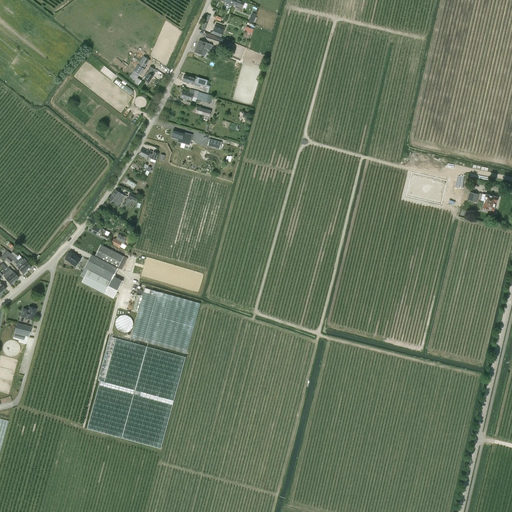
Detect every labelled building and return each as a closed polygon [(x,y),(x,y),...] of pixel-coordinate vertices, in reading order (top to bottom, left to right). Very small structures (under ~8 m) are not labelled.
[(234,0),(233,5),(237,7),(237,8),(241,10),(241,9),(242,9),(245,2),(239,0),(234,0)] [(214,29),(223,32),(225,28),(216,24),(214,29)] [(206,34),(205,37),(219,42),(220,38),(206,34)] [(205,56),(209,44),(199,40),(194,52),(205,56)] [(223,46),(231,49),(233,43),(226,40),(223,46)] [(235,52),(233,51),(231,55),(240,58),(244,47),(238,45),(235,52)] [(130,77),(135,81),(140,75),(141,76),(145,70),(144,69),(150,60),(144,56),(134,71),(130,77)] [(149,83),(153,77),(151,75),(154,70),(150,67),(150,68),(144,76),(146,78),(144,80),(149,83)] [(196,84),(206,87),(206,88),(209,89),(210,86),(206,85),(208,80),(197,77),(195,76),(195,78),(185,75),(183,82),(193,85),(193,84),(196,84)] [(132,92),(124,86),(125,85),(121,82),(118,85),(130,94),(132,92)] [(180,98),(192,101),(194,91),(190,89),(189,93),(182,91),(180,98)] [(207,94),(199,92),(197,99),(197,100),(209,104),(211,96),(207,94)] [(197,107),(196,113),(209,117),(211,111),(197,107)] [(184,133),(173,130),(171,138),(178,140),(177,143),(181,144),(180,148),(184,149),(186,145),(190,146),(192,135),(184,133)] [(220,150),(221,143),(209,140),(208,146),(220,150)] [(420,189),(424,175),(411,172),(408,186),(420,189)] [(447,189),(434,189),(434,200),(448,200),(447,189)] [(125,197),(116,190),(110,198),(118,205),(125,197)] [(477,203),(479,195),(469,192),(467,201),(477,203)] [(497,198),(486,195),(482,194),(481,201),(484,202),(483,208),(488,209),(488,210),(493,212),(495,203),(496,203),(497,198)] [(105,240),(107,236),(104,234),(106,231),(100,228),(99,229),(91,225),(88,231),(97,236),(97,235),(105,240)] [(127,238),(120,235),(118,234),(116,239),(113,238),(111,244),(120,248),(121,245),(123,246),(127,238)] [(84,279),(82,283),(113,298),(113,297),(121,281),(113,277),(118,267),(123,257),(101,245),(95,257),(91,255),(85,267),(89,269),(84,279)] [(16,258),(27,271),(31,267),(26,261),(23,258),(22,259),(19,255),(14,250),(11,253),(16,258)] [(75,267),(81,259),(71,252),(65,259),(75,267)] [(27,271),(16,258),(11,254),(10,254),(5,260),(9,264),(13,260),(17,265),(16,266),(18,268),(23,275),(27,271)] [(127,259),(123,257),(118,267),(121,269),(127,259)] [(8,268),(5,270),(14,281),(19,278),(14,272),(13,272),(11,270),(11,271),(8,268)] [(14,281),(5,270),(2,273),(4,276),(3,277),(5,279),(10,285),(14,281)] [(188,353),(201,302),(143,288),(131,339),(188,353)] [(37,309),(29,307),(28,310),(23,309),(21,316),(26,318),(33,321),(37,309)] [(17,323),(14,333),(29,337),(31,327),(17,323)] [(100,381),(87,429),(116,437),(161,449),(185,357),(110,337),(98,380),(100,381)] [(0,404),(12,401),(10,396),(0,398),(0,404)]
